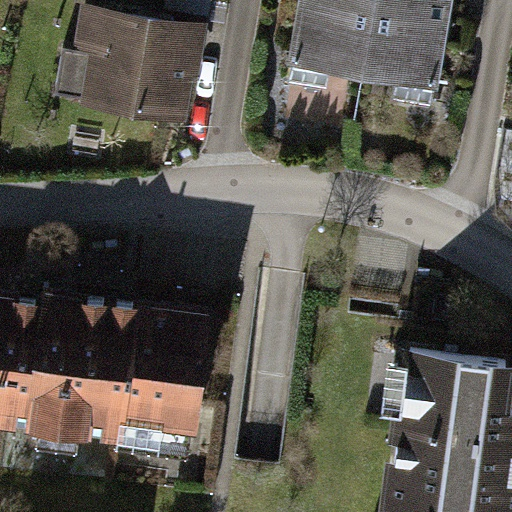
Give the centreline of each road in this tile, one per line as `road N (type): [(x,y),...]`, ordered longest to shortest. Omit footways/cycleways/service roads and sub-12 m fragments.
road 1 (residential): [(499,0),(459,238)]
road 2 (residential): [(226,187),(364,200),(459,238)]
road 3 (residential): [(0,206),(226,187)]
road 4 (residential): [(255,0),(226,187)]
